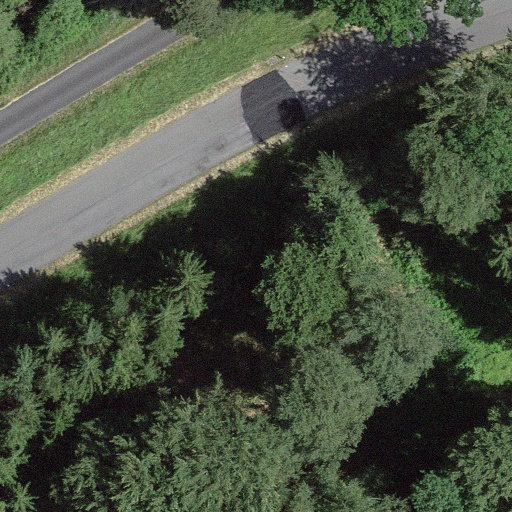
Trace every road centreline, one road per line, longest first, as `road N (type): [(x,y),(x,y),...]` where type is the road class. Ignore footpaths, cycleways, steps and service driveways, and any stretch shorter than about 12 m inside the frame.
road 1 (tertiary): [(0,261),(237,126),(511,10)]
road 2 (unclassified): [(218,0),(0,130)]
